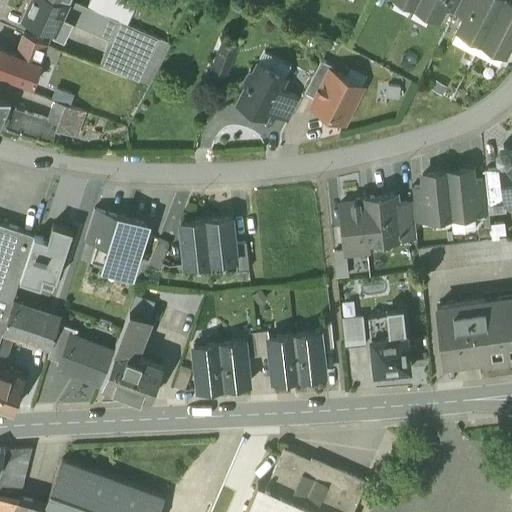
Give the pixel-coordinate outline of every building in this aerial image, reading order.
[(66,0),(27,0),(21,13),(37,20),(35,24),(52,32),(53,30),(64,35),(71,20),(72,17),(61,12),(66,0)] [(108,37),(109,39),(99,63),(124,73),(150,83),(170,42),(112,16),(88,5),(75,0),(66,0),(61,12),(72,17),(71,20),(108,37)] [(118,0),(90,0),(88,5),(112,16),(118,0)] [(414,0),(413,3),(436,15),(444,1),(444,0),(414,0)] [(457,0),(455,7),(465,12),(471,0),(457,0)] [(471,0),(465,12),(458,26),(481,38),(500,0),(471,0)] [(511,0),(500,0),(481,38),(504,50),(511,34),(511,0)] [(46,41),(24,32),(19,45),(40,54),(46,41)] [(237,46),(221,40),(211,64),(205,81),(220,87),(237,46)] [(16,51),(0,44),(0,70),(32,84),(41,62),(38,60),(40,54),(19,45),(16,51)] [(320,57),(304,89),(316,95),(330,68),(331,68),(333,64),(320,57)] [(258,60),(253,70),(249,72),(245,78),(247,82),(237,100),(264,114),(279,85),(284,74),(258,60)] [(331,68),(330,68),(316,95),(312,103),(327,111),(325,114),(341,122),(359,87),(349,82),(347,76),(331,68)] [(300,96),(279,85),(268,107),(289,118),(300,96)] [(10,95),(0,91),(0,118),(3,112),(6,105),(10,95)] [(86,110),(52,98),(45,118),(42,117),(41,120),(56,125),(55,128),(77,135),(86,110)] [(14,107),(6,105),(3,112),(7,114),(13,111),(14,107)] [(42,117),(14,107),(13,111),(7,114),(3,112),(0,118),(0,123),(51,140),(55,128),(56,125),(41,120),(42,117)] [(511,145),(507,146),(504,144),(499,144),(496,149),(497,154),(499,156),(500,165),(504,200),(504,202),(511,201),(511,145)] [(500,165),(484,167),(484,176),(487,202),(504,200),(500,165)] [(471,167),(447,169),(451,213),(474,211),(475,210),(472,177),(471,167)] [(447,169),(422,172),(423,182),(423,183),(423,182),(427,215),(428,215),(451,213),(447,169)] [(472,177),(475,210),(474,211),(488,210),(487,202),(484,176),(472,177)] [(423,182),(411,184),(412,199),(414,217),(428,216),(428,215),(427,215),(423,183),(423,182)] [(361,197),(340,200),(344,247),(344,248),(367,245),(366,237),(399,234),(396,201),(397,201),(396,191),(361,195),(361,197)] [(397,201),(396,201),(399,234),(416,232),(414,217),(412,199),(397,201)] [(84,238),(96,242),(109,246),(118,214),(93,207),(84,238)] [(118,214),(109,246),(96,242),(91,259),(103,263),(132,271),(148,221),(119,212),(118,214)] [(231,214),(205,217),(210,259),(235,256),(234,240),(231,214)] [(205,217),(180,220),(185,262),(210,259),(205,217)] [(0,220),(0,335),(2,328),(11,300),(34,232),(0,220)] [(46,236),(34,232),(20,277),(39,283),(42,274),(56,278),(71,228),(50,221),(46,236)] [(511,233),(501,235),(503,258),(511,256),(511,233)] [(501,235),(489,237),(491,259),(503,258),(501,235)] [(157,237),(147,263),(158,267),(168,241),(157,237)] [(489,237),(477,238),(479,261),(491,259),(489,237)] [(477,238),(465,240),(468,262),(479,261),(477,238)] [(245,239),(234,240),(235,256),(237,268),(248,267),(245,239)] [(465,240),(453,242),(456,264),(468,262),(465,240)] [(453,242),(441,243),(444,265),(456,264),(453,242)] [(441,243),(429,245),(432,267),(444,265),(441,243)] [(429,245),(417,246),(420,268),(432,267),(429,245)] [(344,247),(333,249),(336,273),(347,272),(344,248),(344,247)] [(511,292),(498,295),(507,355),(511,354),(511,292)] [(498,295),(437,303),(445,359),(486,354),(486,358),(507,355),(498,295)] [(13,300),(11,300),(2,328),(14,332),(51,343),(58,321),(60,315),(39,309),(13,300)] [(402,305),(386,307),(386,312),(388,333),(405,332),(402,305)] [(148,315),(130,308),(124,324),(142,331),(148,315)] [(386,312),(367,314),(369,335),(370,335),(388,333),(386,312)] [(363,314),(340,316),(343,344),(365,342),(363,314)] [(51,343),(47,355),(60,360),(70,334),(72,334),(74,328),(58,321),(51,343)] [(330,321),(319,323),(319,329),(321,346),(333,345),(330,321)] [(319,323),(293,326),(294,332),(319,329),(319,323)] [(113,350),(102,380),(149,399),(164,365),(130,351),(132,347),(135,348),(142,331),(124,324),(122,326),(113,350)] [(267,329),(268,335),(294,332),(293,326),(267,329)] [(14,332),(2,328),(0,335),(0,344),(9,348),(14,332)] [(267,329),(255,330),(258,354),(270,352),(268,335),(267,329)] [(319,329),(294,332),(298,376),(324,373),(321,346),(319,329)] [(243,331),(244,338),(246,355),(258,354),(255,330),(243,331)] [(294,332),(268,335),(270,352),(273,379),(298,376),(294,332)] [(388,333),(370,335),(374,369),(393,367),(393,370),(409,368),(405,332),(388,333)] [(72,334),(70,334),(60,360),(57,367),(100,384),(102,380),(113,350),(72,334)] [(244,338),(218,341),(223,384),(249,382),(246,360),(246,355),(244,338)] [(218,341),(193,344),(197,387),(223,384),(218,341)] [(191,368),(180,364),(173,385),(184,389),(191,368)] [(24,374),(0,366),(0,404),(12,409),(24,374)] [(30,446),(5,448),(0,467),(0,474),(22,480),(30,446)] [(352,511),(366,481),(311,456),(310,459),(283,447),(268,482),(266,481),(264,485),(323,511),(352,511)] [(45,503),(18,496),(0,492),(0,511),(156,511),(163,496),(62,458),(45,503)] [(22,480),(0,474),(0,492),(18,496),(22,480)] [(323,511),(264,485),(258,482),(244,511),(323,511)]
